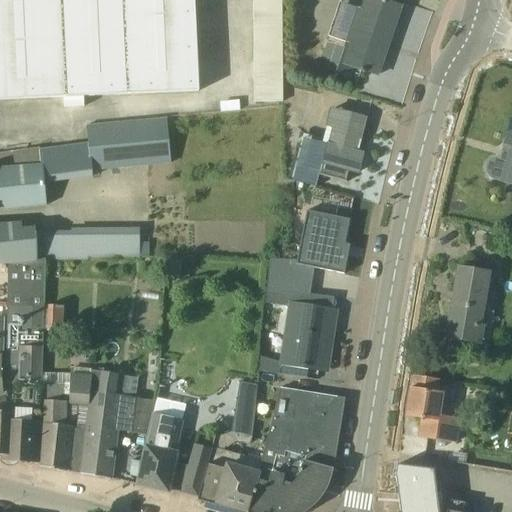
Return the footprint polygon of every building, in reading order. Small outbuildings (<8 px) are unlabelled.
[(0,0),(0,100),(197,91),(193,0),(0,0)] [(280,0),(252,0),(253,103),(282,103),(280,0)] [(400,7),(381,1),(379,0),(362,0),(359,10),(355,9),(344,43),(348,45),(341,64),(377,76),(400,7)] [(365,119),(345,114),(329,109),(324,127),(325,128),(321,143),(326,144),(318,174),(332,178),(335,167),(358,173),(362,154),(356,153),(365,119)] [(170,165),(166,118),(85,126),(87,145),(89,158),(90,158),(92,172),(170,165)] [(511,120),(503,147),(499,159),(494,158),(490,160),(486,164),(485,169),(485,174),(488,179),(493,181),(496,182),(499,182),(511,185),(511,120)] [(47,206),(44,184),(40,150),(11,152),(13,168),(0,169),(0,208),(1,209),(1,210),(47,206)] [(353,222),(333,219),(307,214),(299,252),(307,254),(305,266),(343,274),(347,256),(341,255),(348,222),(353,223),(353,222)] [(0,264),(8,264),(44,262),(87,261),(87,259),(140,257),(139,229),(70,229),(70,232),(36,234),(35,230),(22,230),(21,225),(0,226),(0,264)] [(309,297),(311,286),(294,285),(294,261),(269,261),(266,291),(309,297)] [(43,307),(44,262),(8,264),(6,385),(14,386),(10,413),(0,412),(0,455),(1,456),(1,462),(38,464),(42,374),(43,331),(43,307)] [(490,273),(478,271),(458,268),(446,338),(480,344),(484,326),(481,325),(490,273)] [(307,308),(309,297),(266,291),(265,303),(288,307),(279,364),(321,370),(327,330),(333,331),(336,312),(307,308)] [(43,307),(43,331),(64,331),(64,307),(43,307)] [(81,475),(91,370),(70,369),(70,374),(42,374),(38,464),(39,464),(39,467),(81,475)] [(91,372),(92,370),(91,370),(81,475),(110,480),(118,432),(145,437),(151,402),(134,399),(138,379),(91,372)] [(258,384),(269,386),(272,373),(261,371),(258,384)] [(405,417),(421,419),(420,428),(423,432),(422,438),(456,443),(459,420),(439,417),(443,393),(436,391),(439,380),(413,376),(411,388),(410,388),(405,417)] [(231,434),(251,437),(257,386),(239,383),(231,434)] [(280,389),(277,399),(260,466),(259,472),(256,472),(245,511),(305,511),(307,511),(310,509),(318,502),(322,496),(324,493),(326,490),(328,486),(330,482),(331,478),(332,473),(333,469),(344,399),(280,389)] [(183,420),(152,413),(136,486),(168,493),(183,420)] [(245,511),(256,472),(255,471),(243,468),(247,458),(223,452),(225,447),(227,447),(235,442),(250,444),(251,437),(231,434),(214,438),(210,450),(198,499),(197,501),(238,511),(245,511)] [(182,494),(198,499),(210,450),(194,445),(182,494)] [(437,511),(432,471),(399,466),(396,466),(394,478),(396,479),(400,511),(437,511)] [(460,511),(464,495),(452,493),(445,511),(460,511)]
